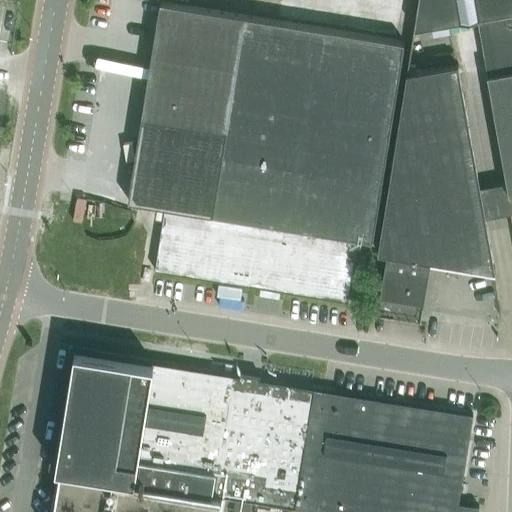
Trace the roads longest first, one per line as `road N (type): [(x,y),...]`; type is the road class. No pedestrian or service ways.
road 1 (unclassified): [(511,373),(4,295)]
road 2 (tertiary): [(4,295),(56,0)]
